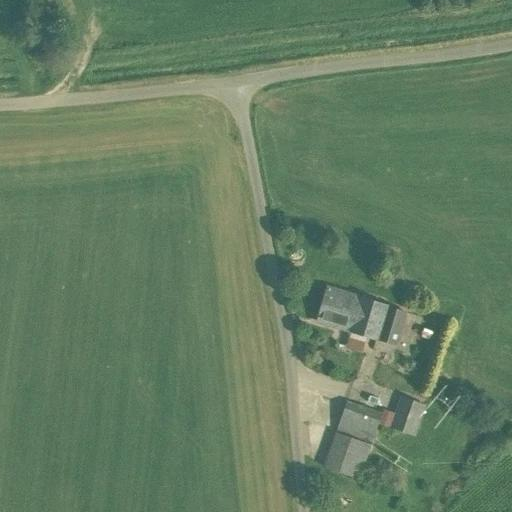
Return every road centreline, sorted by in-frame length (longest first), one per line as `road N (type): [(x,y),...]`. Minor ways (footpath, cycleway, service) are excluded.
road 1 (unclassified): [(305,511),(290,371),(237,84)]
road 2 (unclassified): [(237,84),(511,45)]
road 3 (unclassified): [(237,84),(0,102)]
